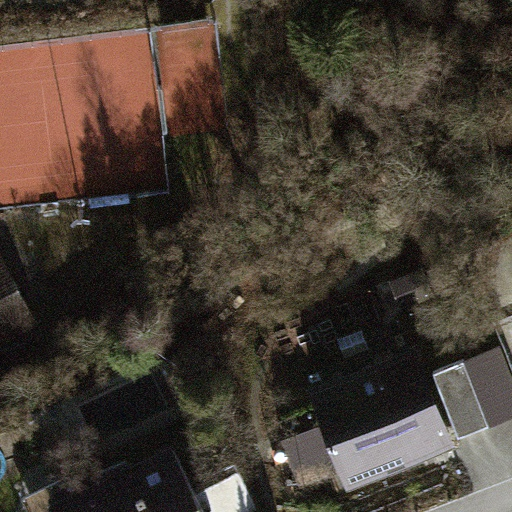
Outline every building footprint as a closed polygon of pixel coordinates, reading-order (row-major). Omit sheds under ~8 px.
[(237,120),(220,20),(176,27),(194,127),(237,120)] [(0,347),(44,325),(6,249),(0,252),(0,347)] [(422,350),(309,392),(348,496),(461,454),(422,350)] [(466,364),(437,377),(466,442),(495,430),(466,364)] [(206,511),(174,451),(62,511),(206,511)]
